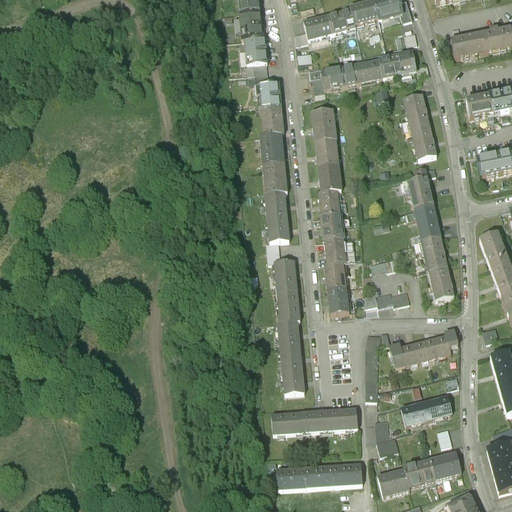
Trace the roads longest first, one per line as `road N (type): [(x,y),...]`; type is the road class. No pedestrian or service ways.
road 1 (track): [(180,511),(154,353),(173,180),(144,38),(118,6),(96,3),(0,31)]
road 2 (residential): [(278,0),(319,333)]
road 3 (residential): [(464,216),(414,0)]
road 4 (residential): [(489,511),(469,428),(470,361)]
road 5 (residential): [(357,390),(368,511)]
